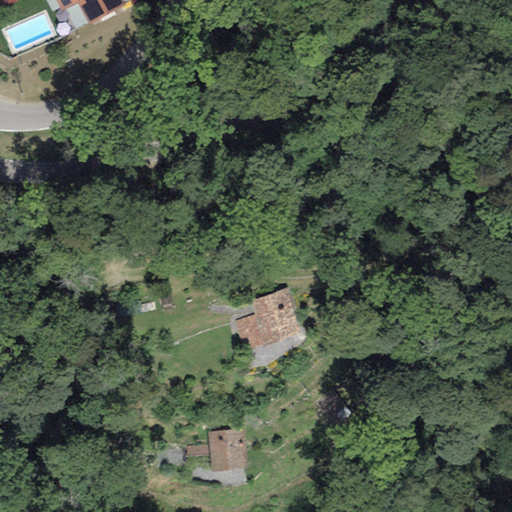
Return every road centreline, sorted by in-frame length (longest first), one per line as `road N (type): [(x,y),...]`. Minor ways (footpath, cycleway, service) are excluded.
road 1 (track): [(259,414),(356,332),(414,265),(413,249),(313,272),(109,273),(212,206),(276,140),(295,95)]
road 2 (tertiary): [(0,170),(133,160),(255,118),(327,74),(408,0)]
road 3 (tertiary): [(186,0),(83,104),(36,117),(0,115)]
